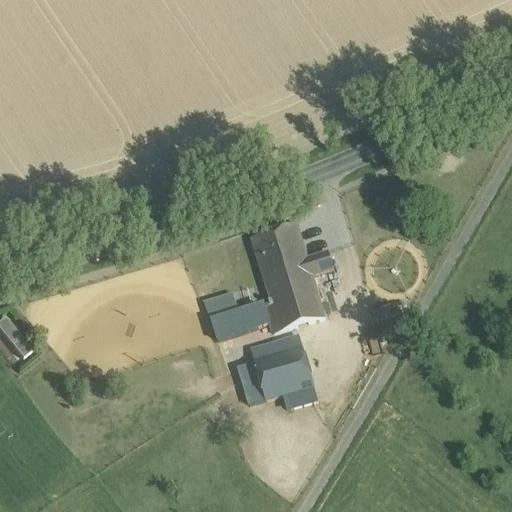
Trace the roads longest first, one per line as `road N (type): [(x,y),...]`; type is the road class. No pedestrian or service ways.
road 1 (tertiary): [(0,277),(309,175),(511,89)]
road 2 (track): [(301,511),(511,159)]
